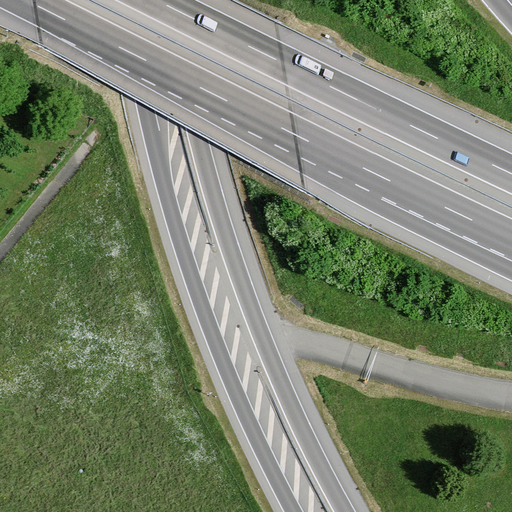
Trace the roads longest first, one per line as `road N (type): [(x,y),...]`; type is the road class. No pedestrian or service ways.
road 1 (motorway): [(345,511),(293,413),(227,241),(172,0)]
road 2 (motorway): [(25,0),(511,238)]
road 3 (motorway): [(135,0),(154,134),(183,252),(236,394),(293,511)]
road 4 (motorway): [(511,173),(157,0)]
road 5 (track): [(0,252),(96,136)]
